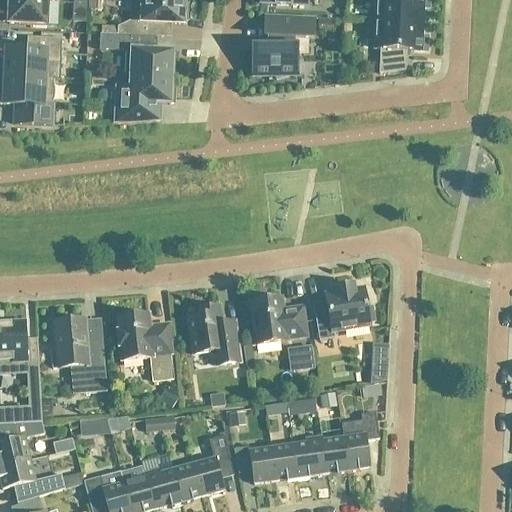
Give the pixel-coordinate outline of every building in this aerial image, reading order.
[(184,0),(130,0),(130,22),(117,28),(117,37),(123,37),(152,39),(157,39),(158,24),(183,26),(184,22),(186,23),(188,21),(188,7),(187,5),(184,5),(184,0)] [(377,0),(376,22),(422,24),(423,9),(429,9),(429,0),(377,0)] [(48,3),(9,1),(8,25),(46,26),(48,3)] [(74,6),(73,22),(85,23),(86,6),(74,6)] [(291,77),(297,77),(297,49),(294,49),(294,41),(313,41),(314,21),(266,19),(265,39),(268,39),(268,49),(253,50),(253,78),(275,77),(277,81),(291,77)] [(422,24),(376,22),(375,50),(380,50),(379,75),(406,72),(407,52),(427,53),(428,38),(422,37),(422,24)] [(152,39),(123,37),(122,52),(126,52),(125,77),(172,79),(173,53),(155,52),(152,48),(152,39)] [(5,77),(54,79),(46,78),(47,65),(61,65),(62,40),(35,39),(34,52),(2,51),(1,69),(5,69),(5,77)] [(54,79),(5,77),(4,87),(0,87),(0,93),(0,105),(15,106),(14,126),(52,127),(54,79)] [(172,79),(125,77),(125,88),(118,88),(117,105),(124,105),(123,123),(159,121),(159,120),(155,120),(156,104),(175,105),(176,88),(172,88),(172,79)] [(304,283),(308,301),(318,299),(313,281),(304,283)] [(353,291),(353,287),(336,290),(336,294),(326,296),(327,303),(314,306),(320,341),(335,339),(334,333),(370,327),(369,324),(375,323),(373,307),(367,308),(364,290),(353,291)] [(283,311),(281,299),(251,303),(256,347),(287,343),(287,341),(307,338),(303,309),(283,311)] [(222,325),(220,308),(198,311),(199,318),(188,319),(193,356),(208,354),(215,358),(216,367),(241,364),(235,324),(222,325)] [(125,318),(117,319),(119,333),(117,333),(118,349),(121,349),(122,363),(151,360),(153,383),(173,381),(170,356),(172,356),(169,326),(150,328),(148,316),(141,317),(137,314),(132,313),(128,315),(125,318)] [(85,321),(55,324),(57,351),(51,352),(52,370),(77,368),(80,395),(106,393),(102,340),(86,341),(85,321)] [(25,325),(0,326),(0,374),(39,373),(37,340),(25,340),(25,325)] [(310,348),(294,350),(297,372),(313,370),(310,348)] [(388,376),(373,376),(373,385),(387,382),(388,376)] [(386,400),(384,385),(370,387),(372,402),(386,400)] [(165,391),(158,401),(172,410),(179,400),(165,391)] [(335,394),(319,397),(322,410),(337,408),(335,394)] [(316,415),(314,402),(303,403),(305,416),(316,415)] [(275,406),(265,408),(267,416),(276,415),(275,406)] [(13,409),(14,425),(42,424),(41,408),(13,409)] [(245,413),(229,416),(230,429),(246,427),(245,413)] [(362,423),(342,425),(344,439),(343,439),(348,476),(359,474),(359,471),(370,469),(366,443),(379,441),(375,414),(361,417),(362,423)] [(173,419),(159,420),(162,433),(174,432),(173,419)] [(162,433),(159,420),(145,422),(146,434),(162,433)] [(14,425),(17,441),(0,444),(0,467),(30,461),(25,441),(45,436),(42,424),(14,425)] [(194,466),(203,498),(224,492),(217,465),(230,461),(225,438),(209,442),(214,460),(194,466)] [(326,476),(321,438),(305,440),(306,444),(293,446),(298,483),(309,481),(309,478),(326,476)] [(322,438),(321,438),(326,476),(337,474),(337,477),(348,476),(343,439),(322,442),(322,438)] [(293,446),(271,449),(276,483),(287,481),(288,484),(298,483),(293,446)] [(276,483),(271,449),(249,452),(254,486),(276,483)] [(30,461),(0,467),(0,481),(2,491),(26,485),(30,501),(65,490),(61,476),(35,482),(30,461)] [(194,466),(173,471),(183,507),(187,506),(186,503),(203,498),(194,466)] [(183,507),(173,471),(160,475),(159,471),(144,475),(154,511),(171,507),(172,510),(183,507)] [(100,478),(84,483),(91,511),(104,511),(108,511),(131,511),(124,484),(123,485),(120,473),(100,478)] [(144,479),(124,484),(131,511),(151,511),(154,511),(144,475),(143,475),(144,479)]
